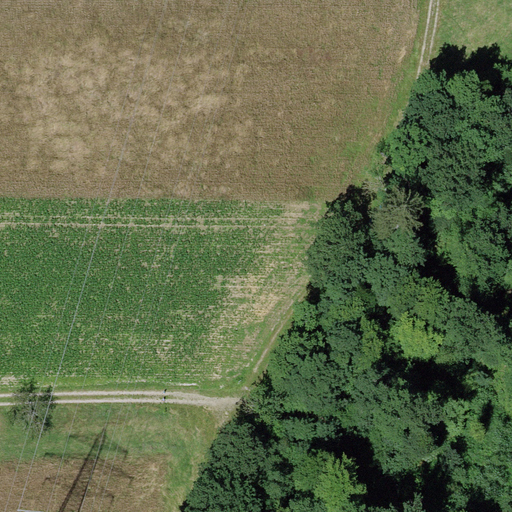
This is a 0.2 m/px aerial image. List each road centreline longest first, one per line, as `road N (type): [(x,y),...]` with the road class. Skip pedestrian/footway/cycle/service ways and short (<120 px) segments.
road 1 (track): [(431,0),(376,197),(252,402)]
road 2 (track): [(252,402),(0,403)]
